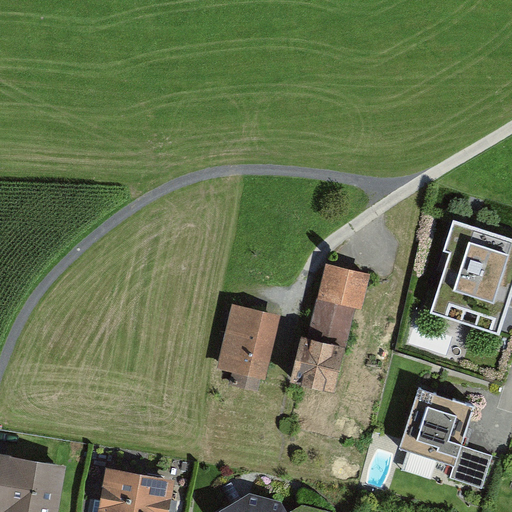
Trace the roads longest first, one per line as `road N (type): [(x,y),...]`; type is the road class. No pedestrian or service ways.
road 1 (track): [(401,189),(317,171),(230,169),(177,183),(113,220),(58,268),(0,375)]
road 2 (residential): [(511,129),(401,189),(317,264)]
